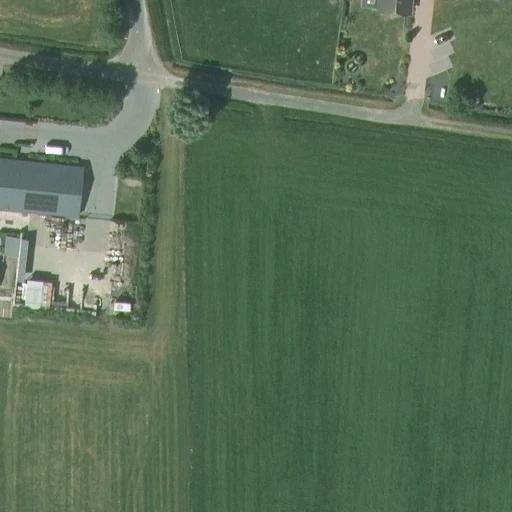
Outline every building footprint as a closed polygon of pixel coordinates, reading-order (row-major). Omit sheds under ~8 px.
[(377,0),(376,11),(385,11),(388,15),(391,16),(394,16),(396,16),(398,15),(400,13),(409,14),(410,0),(377,0)] [(0,85),(0,105),(28,107),(29,87),(0,85)] [(12,117),(8,142),(52,148),(56,123),(12,117)] [(0,161),(0,211),(74,218),(78,169),(0,161)] [(0,262),(0,287),(11,289),(13,263),(0,262)] [(13,292),(34,294),(36,280),(14,278),(13,292)]
